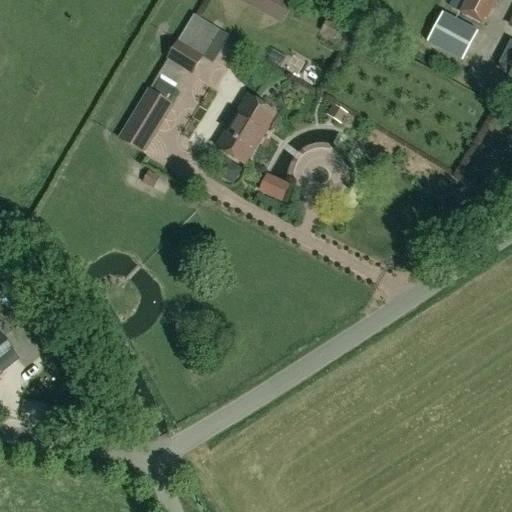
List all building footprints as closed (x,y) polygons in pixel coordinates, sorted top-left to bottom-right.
[(244,0),(283,21),(294,0),(244,0)] [(451,0),(448,6),(482,25),(495,0),(451,0)] [(220,56),(235,29),(198,8),(182,34),(220,56)] [(443,15),(427,45),(462,64),(479,34),(443,15)] [(167,60),(192,77),(204,58),(178,42),(167,60)] [(143,156),(174,106),(169,103),(177,91),(160,80),(152,92),(149,90),(118,140),(143,156)] [(215,148),(243,165),(276,112),(246,94),(215,148)] [(334,106),(327,116),(341,125),(347,115),(334,106)] [(259,192),(282,202),(289,187),(266,176),(259,192)] [(16,310),(35,334),(36,333),(41,340),(52,332),(46,325),(44,327),(24,303),(16,310)] [(0,323),(0,372),(16,359),(0,340),(0,339),(8,333),(0,323)] [(2,372),(3,386),(22,385),(22,371),(2,372)]
